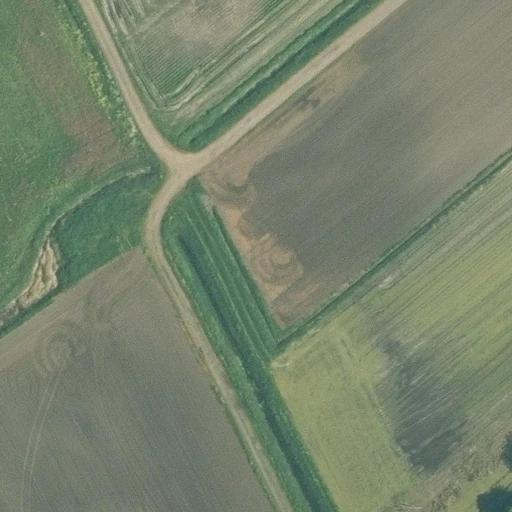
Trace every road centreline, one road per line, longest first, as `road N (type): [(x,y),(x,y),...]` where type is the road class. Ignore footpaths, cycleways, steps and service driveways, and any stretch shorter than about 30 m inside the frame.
road 1 (track): [(81,0),(172,178),(390,0)]
road 2 (track): [(172,178),(149,236),(281,511)]
